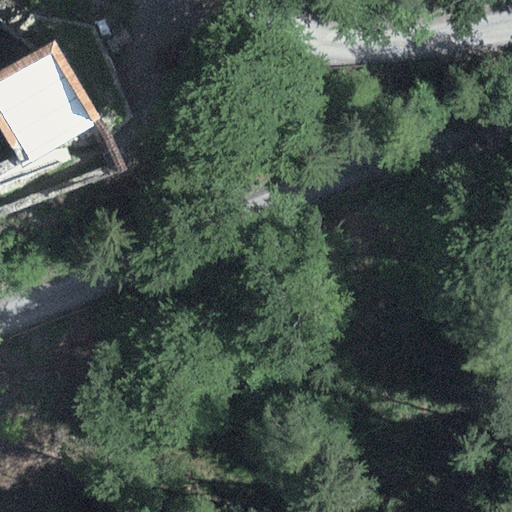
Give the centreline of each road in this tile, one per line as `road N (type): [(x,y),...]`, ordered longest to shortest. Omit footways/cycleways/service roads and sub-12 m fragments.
road 1 (track): [(0,332),(218,247),(280,205),(390,159),(511,137)]
road 2 (track): [(511,24),(396,37),(314,32),(289,25),(260,0)]
